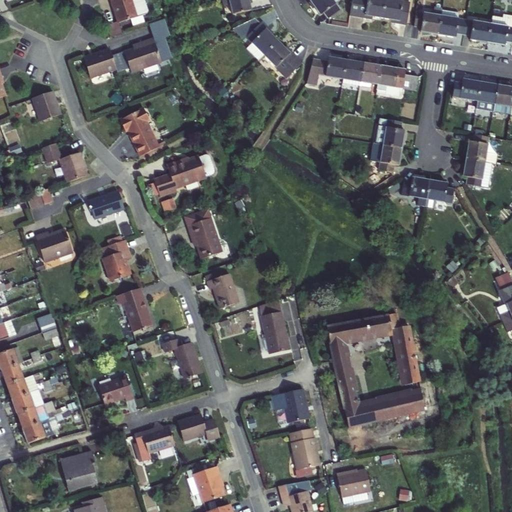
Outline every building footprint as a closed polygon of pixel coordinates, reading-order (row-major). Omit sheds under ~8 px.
[(111,0),(119,22),(119,23),(146,14),(147,11),(143,0),(111,0)] [(251,11),(248,0),(221,0),(224,8),(230,6),(232,13),(232,16),(251,11)] [(335,4),(334,2),(332,0),(312,0),(310,2),(320,15),(323,13),(335,4)] [(369,19),(369,17),(364,16),(366,0),(352,0),(349,16),(369,19)] [(384,0),(366,0),(364,16),(369,17),(382,19),(384,0)] [(384,0),(382,19),(398,22),(401,2),(388,0),(384,0)] [(401,2),(398,22),(398,24),(406,25),(410,3),(401,2)] [(340,11),(335,4),(323,13),(328,20),(340,11)] [(232,13),(230,6),(224,8),(225,15),(232,13)] [(455,38),(456,34),(458,20),(459,13),(442,11),(441,17),(438,36),(455,38)] [(441,17),(416,13),(414,27),(421,28),(420,33),(438,36),(441,17)] [(508,27),(511,28),(511,20),(491,17),(490,25),(508,27)] [(246,39),(260,24),(255,20),(233,30),(243,41),(246,39)] [(458,20),(456,34),(463,35),(466,21),(458,20)] [(487,44),(490,25),(466,21),(463,35),(470,36),(469,41),(487,44)] [(119,22),(107,26),(111,38),(123,33),(119,23),(119,22)] [(260,24),(246,39),(264,56),(278,42),(268,33),(270,31),(261,23),(260,24)] [(505,46),(505,42),(508,27),(490,25),(487,44),(505,46)] [(137,48),(124,53),(129,69),(131,73),(161,63),(153,40),(139,44),(136,46),(137,48)] [(276,68),(291,52),(288,50),(287,51),(278,42),(264,56),(276,68)] [(91,79),(117,70),(112,57),(109,49),(96,54),(96,55),(92,57),(84,59),(91,79)] [(302,64),(291,52),(276,68),(287,79),(302,64)] [(129,69),(124,53),(112,57),(117,70),(117,73),(129,69)] [(328,63),(325,77),(343,80),(346,61),(328,58),(328,63)] [(319,76),(325,77),(328,63),(313,60),(307,84),(317,86),(319,76)] [(360,83),(363,64),(346,61),(343,80),(360,83)] [(377,86),(381,67),(363,64),(360,83),(359,87),(370,89),(370,84),(377,86)] [(404,75),(405,71),(381,67),(377,86),(376,91),(385,92),(385,95),(399,97),(401,95),(402,90),(404,75)] [(411,77),(404,75),(402,90),(409,91),(411,77)] [(418,78),(411,77),(409,91),(416,92),(418,78)] [(462,84),(459,99),(477,102),(480,83),(462,80),(462,84)] [(452,98),(459,99),(462,84),(454,83),(452,98)] [(477,102),(494,105),(497,86),(480,83),(477,102)] [(511,88),(497,86),(494,105),(511,108),(511,103),(511,88)] [(53,92),(32,99),(40,122),(60,115),(53,92)] [(118,106),(124,99),(116,92),(110,99),(118,106)] [(493,112),(494,105),(477,102),(475,109),(493,112)] [(303,105),(297,103),(295,111),(301,113),(303,105)] [(510,115),(511,108),(494,105),(493,112),(510,115)] [(127,131),(140,157),(158,148),(145,122),(149,121),(143,109),(120,121),(125,132),(127,131)] [(378,127),(386,128),(387,121),(379,119),(378,127)] [(387,121),(386,128),(400,130),(401,123),(387,121)] [(2,127),(7,145),(18,141),(12,124),(2,127)] [(383,146),(386,128),(378,127),(375,144),(383,146)] [(400,130),(386,128),(383,146),(401,149),(404,131),(400,130)] [(473,143),(487,145),(489,138),(474,135),(473,143)] [(466,159),(484,163),(486,153),(487,145),(473,143),(469,142),(466,159)] [(22,152),(19,144),(9,149),(9,150),(11,155),(12,156),(22,152)] [(59,160),(64,159),(63,154),(59,155),(55,144),(42,149),(48,164),(59,160)] [(380,163),(383,146),(375,144),(373,144),(370,162),(380,163)] [(401,149),(383,146),(380,163),(394,166),(398,167),(401,149)] [(11,155),(9,150),(1,153),(3,158),(11,155)] [(64,159),(59,160),(66,183),(87,176),(80,153),(64,159)] [(486,153),(484,163),(492,164),(494,164),(496,155),(486,153)] [(198,158),(206,178),(212,176),(213,175),(214,173),(214,172),(210,158),(209,157),(207,156),(206,155),(198,158)] [(170,176),(175,189),(206,178),(198,158),(183,163),(182,161),(167,167),(170,176)] [(467,177),(481,179),(484,163),(466,159),(463,176),(467,177)] [(393,173),(394,166),(380,163),(378,171),(393,173)] [(492,164),(484,163),(481,179),(480,188),(488,189),(492,164)] [(176,193),(175,189),(170,176),(154,182),(154,183),(159,195),(160,198),(176,193)] [(480,188),(481,179),(467,177),(466,185),(480,188)] [(411,183),(408,197),(418,199),(426,200),(429,181),(412,178),(411,183)] [(401,196),(408,197),(411,183),(403,181),(401,196)] [(444,203),(446,188),(447,184),(429,181),(426,200),(435,201),(444,203)] [(151,198),(159,195),(154,183),(147,185),(151,198)] [(396,184),(389,188),(392,193),(399,189),(396,184)] [(454,190),(446,188),(444,203),(451,204),(454,190)] [(52,203),(47,190),(40,192),(44,205),(52,203)] [(44,205),(40,192),(33,194),(37,207),(44,205)] [(103,197),(88,202),(94,220),(124,210),(118,192),(103,197)] [(37,207),(33,194),(26,197),(30,210),(37,207)] [(173,198),(161,202),(165,212),(176,209),(173,198)] [(425,207),(426,200),(418,199),(417,206),(425,207)] [(435,201),(426,200),(425,207),(434,209),(435,201)] [(0,207),(0,213),(14,210),(13,204),(0,207)] [(200,222),(187,227),(193,242),(195,241),(201,260),(221,253),(210,219),(207,210),(197,213),(200,222)] [(184,217),(187,227),(200,222),(197,213),(184,217)] [(481,234),(469,214),(465,216),(476,236),(481,234)] [(124,237),(133,233),(129,224),(120,227),(124,237)] [(49,236),(48,233),(36,238),(44,263),(73,254),(65,231),(49,236)] [(107,241),(109,247),(123,242),(121,236),(107,241)] [(130,260),(124,242),(123,242),(109,247),(107,247),(110,257),(103,259),(110,282),(130,276),(125,261),(130,260)] [(452,273),(458,267),(452,261),(446,267),(452,273)] [(41,263),(34,265),(37,273),(44,270),(41,263)] [(511,284),(511,281),(508,273),(495,279),(499,290),(511,284)] [(217,279),(215,274),(205,277),(207,282),(217,279)] [(217,279),(207,282),(209,290),(213,289),(220,310),(239,303),(229,275),(217,279)] [(459,283),(453,277),(447,282),(453,288),(459,283)] [(511,284),(499,290),(506,304),(511,301),(511,284)] [(152,326),(140,289),(116,297),(119,305),(123,304),(133,333),(152,326)] [(278,300),(259,307),(261,317),(281,313),(278,300)] [(506,304),(497,308),(500,315),(509,311),(506,304)] [(504,325),(511,321),(511,319),(509,311),(500,315),(504,325)] [(281,313),(261,317),(269,355),(289,351),(284,327),(281,313)] [(56,327),(51,314),(37,319),(42,332),(56,327)] [(388,315),(391,331),(393,330),(399,329),(396,314),(388,315)] [(391,332),(391,331),(388,315),(326,328),(333,362),(348,359),(344,342),(391,332)] [(2,324),(7,337),(15,334),(10,321),(2,324)] [(408,327),(399,329),(393,330),(405,386),(419,383),(408,327)] [(45,341),(58,336),(56,329),(43,334),(45,341)] [(165,353),(174,350),(180,348),(177,340),(162,346),(165,353)] [(192,344),(180,348),(174,350),(184,380),(202,374),(197,359),(192,344)] [(80,354),(77,346),(70,348),(73,356),(80,354)] [(0,354),(0,369),(0,371),(18,365),(23,363),(17,348),(0,354)] [(144,359),(141,351),(135,354),(137,362),(144,359)] [(350,369),(348,359),(333,362),(335,368),(336,372),(350,369)] [(18,365),(0,371),(6,386),(24,379),(18,365)] [(58,374),(65,371),(63,365),(55,368),(58,374)] [(358,405),(350,369),(336,372),(347,428),(425,412),(420,392),(358,405)] [(24,379),(29,394),(37,391),(32,376),(24,379)] [(126,377),(98,387),(104,405),(124,399),(125,402),(134,399),(126,377)] [(56,378),(48,381),(50,386),(53,385),(58,383),(56,378)] [(11,400),(29,394),(24,379),(6,386),(11,400)] [(53,385),(50,386),(43,389),(45,394),(55,390),(53,385)] [(297,391),(272,397),(275,412),(284,410),(288,424),(309,420),(306,405),(303,390),(297,391)] [(29,394),(34,408),(43,405),(37,391),(29,394)] [(34,408),(29,394),(11,400),(17,415),(34,408)] [(52,402),(43,405),(47,414),(55,411),(52,402)] [(69,411),(77,408),(75,402),(67,405),(69,411)] [(48,420),(49,419),(47,414),(43,405),(34,408),(40,423),(48,420)] [(47,414),(49,419),(61,415),(67,413),(65,407),(55,411),(47,414)] [(40,423),(34,408),(17,415),(22,429),(40,423)] [(184,442),(206,435),(203,424),(200,415),(194,417),(178,422),(184,442)] [(52,432),(49,422),(48,420),(40,423),(45,438),(53,435),(52,432)] [(56,422),(55,420),(49,422),(52,432),(58,429),(56,422)] [(203,424),(206,435),(208,441),(219,438),(214,421),(203,424)] [(28,444),(45,438),(40,423),(22,429),(28,444)] [(155,431),(155,429),(142,433),(134,436),(142,462),(151,459),(149,454),(174,446),(168,427),(163,429),(155,431)] [(311,429),(289,434),(297,471),(307,469),(319,466),(315,449),(311,429)] [(92,465),(95,465),(91,452),(60,460),(65,478),(68,477),(72,490),(94,485),(91,475),(95,474),(92,465)] [(393,455),(381,457),(382,465),(394,463),(393,455)] [(193,475),(194,478),(199,494),(203,504),(224,496),(217,475),(219,475),(216,467),(193,475)] [(345,473),(336,475),(341,498),(370,492),(366,470),(345,475),(345,473)] [(193,496),(199,494),(194,478),(187,480),(193,496)] [(308,481),(278,488),(282,499),(284,507),(290,506),(291,511),(312,511),(306,492),(311,491),(308,481)] [(322,483),(315,487),(320,496),(328,492),(322,483)] [(409,491),(400,490),(399,501),(407,502),(409,491)] [(105,511),(101,498),(89,501),(90,506),(83,508),(75,510),(75,511),(105,511)]
